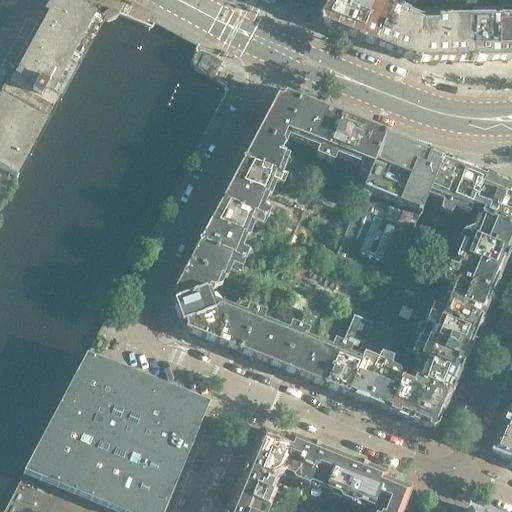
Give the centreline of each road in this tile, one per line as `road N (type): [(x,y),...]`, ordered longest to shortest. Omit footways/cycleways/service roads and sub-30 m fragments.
road 1 (residential): [(274,47),(124,339),(238,388)]
road 2 (residential): [(238,388),(455,477)]
road 3 (residential): [(455,477),(511,337)]
road 4 (tertiary): [(274,47),(399,101)]
road 5 (residential): [(188,511),(238,388)]
